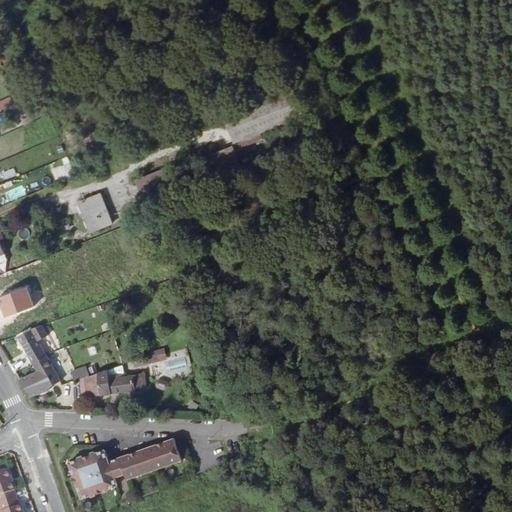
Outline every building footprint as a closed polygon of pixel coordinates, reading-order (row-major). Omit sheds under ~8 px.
[(302,119),(292,93),(221,120),(232,146),(302,119)] [(21,185),(5,192),(9,201),(25,194),(21,185)] [(116,224),(107,201),(104,195),(82,204),(84,210),(94,234),(116,224)] [(32,277),(49,270),(44,260),(36,263),(28,266),(30,272),(32,277)] [(18,276),(30,272),(28,266),(16,271),(18,276)] [(0,296),(13,289),(16,293),(24,289),(18,276),(16,271),(0,277),(0,296)] [(33,288),(31,285),(24,289),(16,293),(13,289),(0,296),(0,297),(10,316),(24,308),(22,305),(31,300),(29,296),(35,293),(33,288)] [(63,302),(62,298),(46,303),(51,319),(60,316),(56,304),(63,302)] [(40,299),(24,308),(10,316),(23,337),(36,329),(47,325),(40,306),(45,304),(40,299)] [(64,382),(51,356),(37,364),(40,372),(25,380),(35,396),(53,388),(52,386),(64,382)] [(164,356),(144,359),(145,365),(165,362),(164,356)] [(90,365),(74,370),(77,381),(86,378),(92,375),(90,365)] [(124,365),(111,369),(111,376),(129,373),(128,365),(124,365)] [(138,386),(149,385),(147,372),(132,375),(131,373),(129,373),(111,376),(111,369),(92,375),(86,378),(89,397),(139,389),(138,386)] [(183,456),(176,435),(111,457),(106,444),(90,449),(92,453),(102,449),(107,460),(97,464),(99,470),(77,477),(84,497),(121,483),(117,475),(128,470),(130,476),(183,456)] [(92,453),(90,449),(69,457),(77,477),(99,470),(97,464),(107,460),(102,449),(92,453)] [(0,495),(0,505),(3,504),(5,511),(23,511),(18,498),(17,498),(12,484),(13,483),(5,462),(0,463),(0,492),(1,496),(0,495)]
